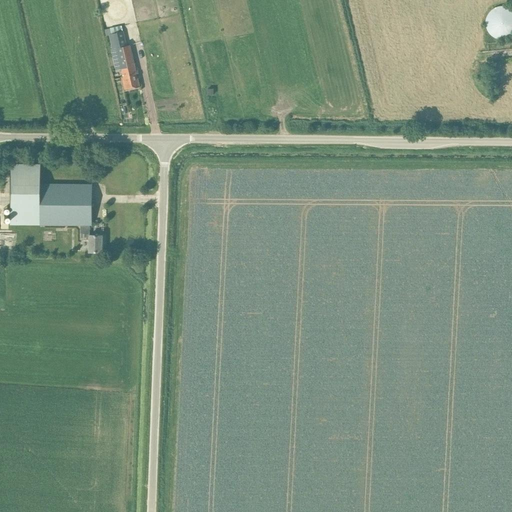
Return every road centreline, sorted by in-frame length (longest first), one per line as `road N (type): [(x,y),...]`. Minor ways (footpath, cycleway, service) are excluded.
road 1 (unclassified): [(151,511),(164,137)]
road 2 (unclassified): [(511,140),(164,137)]
road 3 (unclassified): [(164,137),(0,136)]
